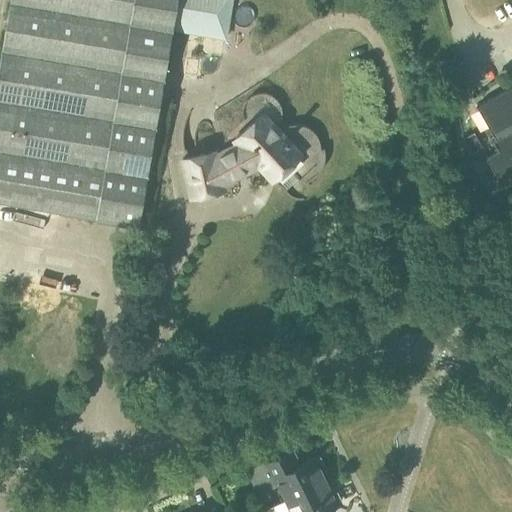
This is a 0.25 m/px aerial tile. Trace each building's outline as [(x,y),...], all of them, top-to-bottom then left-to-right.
[(11,0),(0,65),(0,199),(138,224),(172,31),(227,39),(232,0),(11,0)] [(503,186),(511,181),(511,86),(478,106),(498,141),(498,140),(503,149),(487,158),(503,186)] [(214,151),(183,158),(193,197),(224,190),(222,185),(259,165),(273,180),(301,153),(289,140),(290,139),(287,135),(285,137),(262,113),(234,139),(239,144),(215,156),(214,151)] [(471,155),(482,148),(472,132),(461,139),(471,155)] [(287,500),(327,481),(321,469),(322,465),(319,458),(315,457),(288,470),(281,455),(249,471),(259,493),(279,483),(287,500)] [(327,481),(287,500),(292,511),(321,511),(338,504),(339,500),(336,493),(332,492),(327,481)]
